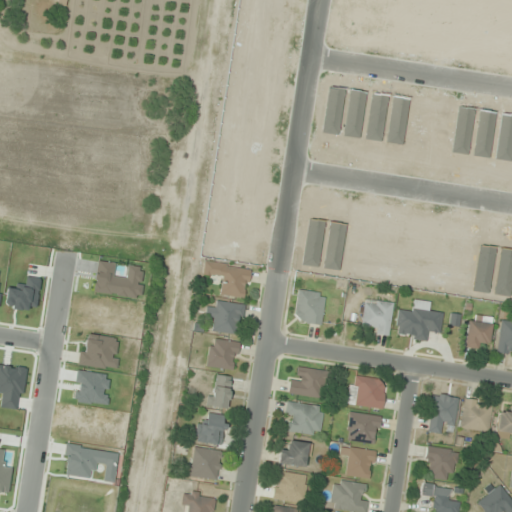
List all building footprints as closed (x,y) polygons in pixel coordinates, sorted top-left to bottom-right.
[(202,274),(221,276),(219,296),(246,298),(249,267),(203,263),(202,274)] [(325,295),(298,290),(293,320),(320,325),(325,295)] [(394,305),(365,299),(358,329),(387,336),(394,305)] [(212,331),(239,334),(242,305),(216,302),(215,309),(205,308),(204,319),(213,320),(212,331)] [(398,309),(393,336),(427,341),(428,332),(439,334),(443,314),(427,311),(429,304),(414,302),(413,311),(398,309)] [(466,348),(479,348),(479,344),(490,344),(490,317),(466,317),(466,348)] [(511,323),(500,322),(497,352),(511,354),(511,323)] [(238,343),(210,338),(205,366),(234,371),(238,343)] [(319,399),(326,374),(294,366),(287,391),(319,399)] [(230,377),(214,375),(210,407),(227,409),(230,377)] [(385,381),(350,376),(347,405),(381,409),(385,381)] [(457,398),(432,394),(427,431),(452,434),(457,398)] [(458,427),(486,433),(492,404),(464,399),(458,427)] [(284,416),(291,416),(288,432),(319,436),(323,407),(286,402),(284,416)] [(511,406),(498,406),(498,436),(511,435),(511,406)] [(225,416),(199,413),(196,442),(222,444),(225,416)] [(376,444),(379,416),(348,413),(345,441),(376,444)] [(278,464),(307,468),(310,444),(281,440),(278,464)] [(221,452),(193,447),(188,476),(216,481),(221,452)] [(345,476),(370,479),(374,451),(340,447),(339,455),(348,456),(345,476)] [(453,480),(455,450),(427,448),(425,478),(453,480)] [(301,504),(305,476),(276,472),(272,500),(301,504)] [(329,508),(355,511),(364,511),(368,485),(333,480),(329,508)] [(476,505),(483,511),(500,511),(502,511),(503,511),(511,511),(511,501),(492,481),(479,494),(483,498),(476,505)] [(456,511),(459,502),(449,500),(451,490),(422,483),(419,496),(432,499),(428,511),(456,511)] [(180,511),(211,511),(214,496),(183,491),(180,511)]
